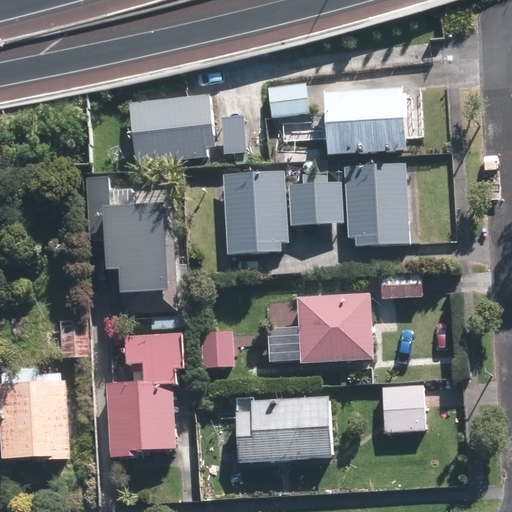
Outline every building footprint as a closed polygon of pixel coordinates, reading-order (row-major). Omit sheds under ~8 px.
[(306,85),(265,90),(269,122),(310,116),(306,85)] [(402,93),(324,99),(328,160),(406,155),(402,93)] [(209,97),(129,108),(137,169),(217,159),(209,97)] [(244,118),(221,120),(224,157),(247,154),(244,118)] [(410,245),(405,166),(344,170),(349,249),(410,245)] [(285,173),(223,177),(228,258),(289,254),(285,173)] [(341,185),(289,187),(291,229),(343,226),(341,185)] [(107,234),(105,207),(87,208),(88,235),(107,234)] [(181,313),(175,208),(113,212),(116,272),(123,272),(125,316),(181,313)] [(421,276),(383,276),(383,300),(421,300),(421,276)] [(300,368),(374,363),(369,298),(295,303),(300,368)] [(93,319),(63,320),(64,331),(48,333),(50,354),(65,354),(65,360),(94,359),(93,319)] [(200,335),(203,371),(235,369),(233,333),(200,335)] [(182,452),(179,386),(183,386),(182,372),(192,372),(190,334),(132,337),(133,367),(138,366),(139,384),(112,385),(116,460),(157,459),(157,453),(182,452)] [(75,462),(71,383),(66,383),(65,374),(42,375),(42,369),(6,370),(7,386),(3,386),(7,461),(43,459),(43,464),(75,462)] [(425,388),(382,390),(384,436),(427,434),(425,388)] [(214,391),(193,390),(193,414),(214,414),(214,391)] [(333,461),(329,400),(235,406),(239,467),(333,461)]
